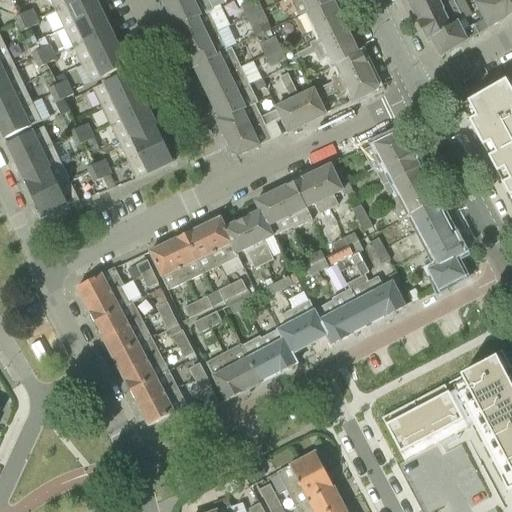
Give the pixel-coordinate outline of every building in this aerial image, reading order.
[(51,0),(57,12),(80,0),(51,0)] [(65,29),(102,12),(96,0),(80,0),(57,12),(65,29)] [(163,0),(167,9),(186,0),(163,0)] [(176,27),(209,13),(214,11),(208,0),(186,0),(167,9),(176,27)] [(257,0),(250,3),(255,14),(263,11),(257,0)] [(308,14),(334,3),(336,2),(334,0),(290,0),(300,18),(308,14)] [(416,0),(410,3),(418,20),(455,2),(453,0),(416,0)] [(489,29),(509,17),(498,0),(470,0),(469,1),(475,12),(479,11),(484,20),(489,29)] [(511,0),(498,0),(509,17),(511,15),(511,0)] [(429,42),(433,39),(459,23),(464,20),(455,2),(418,20),(429,42)] [(255,14),(250,3),(242,7),(245,13),(247,18),(255,14)] [(315,31),(342,18),(334,3),(308,14),(315,31)] [(27,21),(36,17),(33,10),(24,14),(27,21)] [(261,26),(268,22),(263,11),(255,14),(261,26)] [(74,48),(111,30),(102,12),(65,29),(74,48)] [(183,48),(218,32),(209,13),(176,27),(173,28),(183,48)] [(18,26),(27,21),(24,14),(15,19),(18,26)] [(247,18),(252,30),(261,26),(255,14),(247,18)] [(30,28),(40,24),(36,17),(27,21),(30,28)] [(308,56),(315,53),(350,37),(342,18),(315,31),(320,39),(310,44),(312,48),(305,51),(308,56)] [(459,23),(433,39),(442,57),(489,29),(484,20),(464,31),(459,23)] [(21,33),(30,28),(27,21),(18,26),(21,33)] [(82,65),(119,48),(111,30),(74,48),(82,65)] [(192,69),(195,68),(227,51),(218,32),(183,48),(192,69)] [(336,66),(359,55),(350,37),(315,53),(319,63),(329,58),(333,67),(336,66)] [(265,56),(281,49),(275,38),(260,45),(265,56)] [(45,57),(54,53),(50,46),(41,50),(45,57)] [(91,84),(128,66),(119,48),(82,65),(91,84)] [(0,75),(16,68),(7,49),(0,52),(0,75)] [(204,86),(241,69),(232,49),(227,51),(195,68),(204,86)] [(271,68),(286,60),(281,49),(265,56),(271,68)] [(35,62),(45,57),(41,50),(32,55),(35,62)] [(308,56),(305,51),(297,55),(300,60),(308,56)] [(48,64),(57,60),(54,53),(45,57),(48,64)] [(331,79),(333,83),(335,87),(370,70),(362,53),(359,55),(336,66),(340,74),(331,79)] [(39,69),(48,64),(45,57),(35,62),(39,69)] [(0,97),(24,86),(16,68),(0,75),(0,97)] [(204,86),(212,103),(249,85),(241,69),(204,86)] [(349,93),(353,102),(354,102),(375,92),(378,87),(370,70),(335,87),(337,92),(340,97),(349,93)] [(102,108),(139,91),(130,72),(93,90),(102,108)] [(293,85),(288,75),(284,76),(281,78),(286,89),(293,85)] [(511,78),(462,107),(507,191),(504,193),(511,208),(511,78)] [(254,84),(258,92),(267,88),(263,79),(254,84)] [(61,92),(71,88),(67,81),(58,85),(61,92)] [(337,92),(335,87),(333,83),(324,88),(328,97),(337,92)] [(52,97),(61,92),(58,85),(49,90),(52,97)] [(212,103),(220,121),(255,105),(258,103),(257,102),(249,85),(212,103)] [(295,98),(299,97),(293,85),(286,89),(291,100),(295,98)] [(0,119),(33,104),(24,86),(0,97),(0,119)] [(65,99),(74,95),(71,88),(61,92),(65,99)] [(328,97),(324,88),(315,92),(319,101),(328,97)] [(326,115),(319,101),(315,92),(314,89),(299,97),(295,98),(307,124),(326,115)] [(110,126),(148,109),(139,91),(102,108),(110,126)] [(56,104),(65,99),(61,92),(52,97),(56,104)] [(276,107),(278,111),(281,118),(288,133),(307,124),(295,98),(291,100),(276,107)] [(0,119),(0,130),(5,140),(42,122),(33,104),(0,119)] [(262,118),(255,105),(220,121),(218,122),(227,140),(263,121),(262,118)] [(119,145),(156,127),(148,109),(110,126),(119,145)] [(270,114),(273,122),(281,118),(278,111),(270,114)] [(263,121),(266,126),(273,122),(270,114),(262,118),(263,121)] [(272,140),(266,126),(263,121),(227,140),(233,154),(239,156),(273,141),(272,140)] [(82,136),(92,131),(88,124),(79,129),(82,136)] [(17,164),(54,146),(45,127),(8,145),(17,164)] [(119,145),(128,163),(165,145),(156,127),(119,145)] [(73,140),(82,136),(79,129),(70,133),(73,140)] [(86,143),(95,138),(92,131),(82,136),(86,143)] [(372,170),(375,169),(408,151),(401,137),(395,135),(374,145),(363,151),(372,170)] [(76,147),(86,143),(82,136),(73,140),(76,147)] [(128,163),(136,180),(136,181),(173,163),(165,145),(128,163)] [(26,182),(63,164),(54,146),(17,164),(26,182)] [(384,187),(418,169),(419,169),(409,150),(408,151),(375,169),(384,187)] [(100,172),(109,167),(105,160),(96,165),(100,172)] [(34,200),(71,182),(63,164),(26,182),(34,200)] [(90,176),(100,172),(96,165),(87,170),(90,176)] [(313,175),(329,210),(339,206),(334,196),(344,192),(340,185),(335,174),(331,166),(313,175)] [(103,179),(111,175),(112,174),(109,167),(100,172),(103,179)] [(384,187),(393,204),(427,186),(418,169),(384,187)] [(340,185),(348,182),(343,170),(335,174),(340,185)] [(103,179),(100,172),(90,176),(94,183),(95,183),(103,179)] [(320,215),(329,210),(313,175),(295,184),(307,210),(315,205),(320,215)] [(69,206),(81,202),(71,182),(34,200),(43,218),(69,206)] [(348,182),(340,185),(344,192),(346,196),(354,192),(348,182)] [(276,193),(293,228),(294,230),(312,221),(307,210),(295,184),(276,193)] [(399,222),(411,216),(436,203),(427,186),(393,204),(390,205),(399,222)] [(274,236),(293,228),(276,193),(256,202),(261,212),(274,236)] [(420,233),(445,219),(436,203),(411,216),(420,233)] [(359,221),(367,217),(361,206),(353,210),(359,221)] [(243,221),(264,265),(274,260),(265,242),(275,237),(274,236),(261,212),(243,221)] [(365,232),(373,228),(367,217),(359,221),(365,232)] [(239,258),(238,255),(226,229),(221,219),(203,228),(221,267),(239,258)] [(429,250),(453,236),(445,219),(420,233),(429,250)] [(255,269),(264,265),(243,221),(226,229),(238,255),(246,251),(255,269)] [(204,275),(221,267),(203,228),(185,236),(204,275)] [(344,239),(348,248),(350,247),(359,242),(355,234),(346,239),(344,239)] [(430,272),(455,259),(465,254),(455,235),(453,236),(429,250),(433,258),(424,262),(430,272)] [(186,283),(204,275),(185,236),(168,245),(186,283)] [(333,245),(337,254),(348,248),(344,239),(333,245)] [(377,255),(385,250),(379,239),(370,244),(377,255)] [(364,252),(359,242),(350,247),(348,248),(353,257),(359,254),(364,252)] [(169,292),(186,283),(168,245),(150,253),(169,292)] [(363,261),(359,254),(353,257),(348,248),(337,254),(332,256),(337,266),(352,259),(356,265),(363,261)] [(383,265),(391,261),(385,250),(377,255),(383,265)] [(310,257),(314,265),(325,259),(321,251),(310,257)] [(314,265),(310,257),(299,263),(303,271),(314,265)] [(329,267),(325,259),(314,265),(318,273),(329,267)] [(430,272),(439,290),(464,277),(455,259),(430,272)] [(142,278),(153,273),(148,261),(137,266),(142,278)] [(370,273),(363,261),(356,265),(362,278),(348,285),(350,290),(368,327),(387,317),(369,283),(365,275),(370,273)] [(318,273),(314,265),(303,271),(307,279),(318,273)] [(77,289),(86,306),(125,287),(115,269),(77,289)] [(148,289),(159,284),(153,273),(142,278),(148,289)] [(392,283),(395,289),(403,285),(397,274),(390,278),(392,283)] [(282,291),(293,286),(289,277),(278,283),(282,291)] [(405,307),(401,300),(395,289),(392,283),(383,287),(378,278),(369,283),(387,317),(405,307)] [(236,297),(248,291),(242,280),(231,286),(236,297)] [(271,297),(282,291),(278,283),(266,289),(271,297)] [(395,289),(401,300),(409,296),(403,285),(395,289)] [(224,302),(236,297),(231,286),(219,291),(224,302)] [(86,306),(96,324),(134,304),(125,287),(86,306)] [(351,336),(368,327),(350,290),(332,300),(333,302),(351,336)] [(245,310),(256,304),(252,296),(241,302),(245,310)] [(201,314),(212,308),(207,298),(196,303),(201,314)] [(310,345),(326,336),(315,311),(310,301),(292,311),(310,345)] [(234,316),(245,310),(241,302),(230,307),(234,316)] [(331,346),(351,336),(333,302),(316,311),(315,310),(315,311),(326,336),(331,346)] [(158,313),(168,308),(166,303),(155,308),(158,313)] [(190,319),(201,314),(196,303),(185,309),(190,319)] [(96,324),(105,341),(143,321),(134,304),(96,324)] [(166,331),(176,326),(168,308),(158,313),(166,331)] [(291,355),(310,345),(292,311),(282,316),(287,325),(277,331),(291,355)] [(211,329),(222,323),(217,313),(206,318),(211,329)] [(200,334),(211,329),(206,318),(194,324),(200,334)] [(105,341),(113,358),(151,338),(143,321),(105,341)] [(178,348),(189,342),(183,331),(172,337),(178,348)] [(296,364),(291,355),(277,331),(261,339),(279,374),(296,364)] [(113,358),(123,375),(160,355),(151,338),(113,358)] [(261,383),(279,374),(261,339),(261,338),(243,346),(261,383)] [(184,359),(195,354),(189,342),(178,348),(184,359)] [(261,383),(243,346),(242,345),(224,355),(244,392),(261,383)] [(123,375),(132,392),(170,373),(160,355),(123,375)] [(225,402),(244,392),(224,355),(207,364),(213,376),(212,377),(225,402)] [(511,370),(504,355),(460,379),(511,473),(511,370)] [(195,381),(206,376),(200,364),(190,370),(195,381)] [(132,392),(141,410),(178,389),(170,373),(132,392)] [(201,392),(212,387),(206,376),(195,381),(201,392)] [(436,446),(439,444),(468,429),(446,386),(413,403),(383,419),(405,462),(417,456),(436,446)] [(178,389),(141,410),(150,427),(188,407),(178,389)] [(278,473),(287,491),(324,471),(315,454),(278,473)] [(287,491),(296,508),(333,488),(324,471),(287,491)] [(266,502),(276,497),(270,486),(260,491),(266,502)] [(296,508),(298,511),(329,511),(342,505),(333,488),(296,508)] [(270,511),(275,511),(282,508),(276,497),(266,502),(270,511)]
